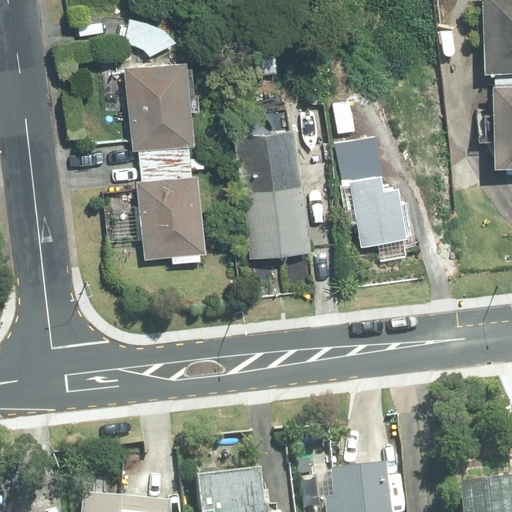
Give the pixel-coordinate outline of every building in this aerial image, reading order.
[(511,71),(511,0),(474,0),(474,71),(511,71)] [(189,148),(195,147),(187,64),(125,69),(133,152),(138,151),(189,148)] [(511,163),(511,81),(479,82),(480,164),(511,163)] [(309,252),(294,129),(236,136),(252,259),(309,252)] [(360,247),(406,240),(398,190),(384,192),(375,137),(335,143),(342,184),(350,182),(360,247)] [(138,151),(140,167),(190,162),(189,148),(138,151)] [(140,167),(141,181),(192,176),(190,162),(140,167)] [(141,181),(137,182),(144,261),(172,258),(172,265),(201,262),(200,254),(205,254),(197,175),(192,176),(141,181)] [(384,511),(379,461),(325,467),(329,511),(384,511)] [(252,465),(190,471),(194,511),(197,511),(260,511),(259,499),(256,500),(252,465)] [(509,511),(505,473),(451,479),(454,511),(509,511)] [(162,511),(163,497),(79,491),(77,511),(162,511)]
